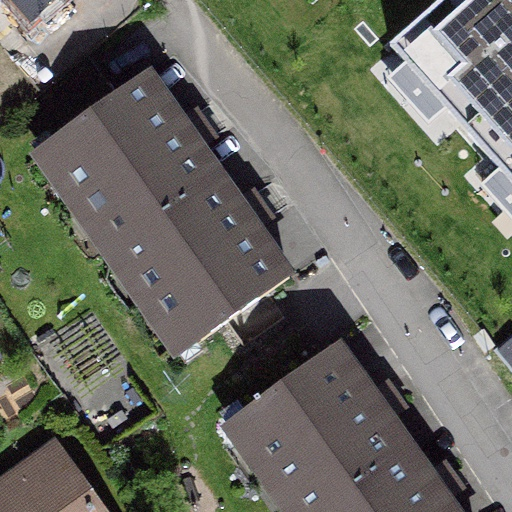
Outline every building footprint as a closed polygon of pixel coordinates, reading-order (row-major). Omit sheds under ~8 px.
[(19,0),(30,13),(45,0),(19,0)] [(511,0),(443,0),(390,47),(511,184),(511,0)] [(213,179),(193,150),(217,133),(200,109),(176,126),(142,78),(44,146),(116,248),(213,179)] [(213,179),(116,248),(188,351),(285,281),(250,231),(274,214),(257,191),(233,208),(213,179)] [(367,399),(332,349),(259,400),(258,398),(254,400),(256,403),(235,418),(301,511),(317,511),(404,450),(383,422),(411,402),(395,379),(367,399)] [(99,511),(55,450),(0,488),(0,511),(99,511)] [(424,479),(404,450),(317,511),(447,511),(441,502),(469,483),(452,460),(424,479)]
